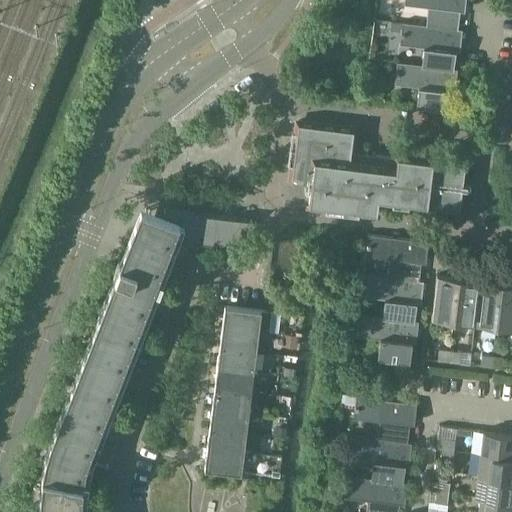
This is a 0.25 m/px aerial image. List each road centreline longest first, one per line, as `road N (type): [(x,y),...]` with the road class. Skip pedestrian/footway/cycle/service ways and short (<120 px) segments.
road 1 (tertiary): [(231,15),(124,97),(67,226)]
road 2 (residential): [(488,144),(281,106),(256,47)]
road 3 (tertiary): [(0,487),(93,237)]
road 4 (tertiary): [(93,237),(135,137),(256,47)]
road 5 (residential): [(121,511),(127,454),(194,274)]
road 6 (tertiary): [(67,226),(0,404)]
road 7 (residential): [(418,511),(432,403),(511,413)]
road 8 (residential): [(489,139),(496,70),(482,0)]
